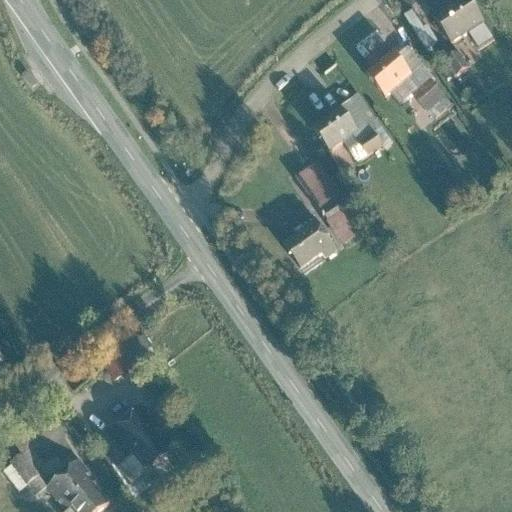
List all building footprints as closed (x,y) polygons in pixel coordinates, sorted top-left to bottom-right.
[(483,25),(463,0),(449,0),(426,18),(451,50),(483,25)] [(453,84),(473,71),(461,53),(441,67),(453,84)] [(392,54),(365,76),(386,101),(413,78),(392,54)] [(360,134),(339,107),(308,131),(329,158),(360,134)] [(301,177),(344,248),(366,234),(323,164),(301,177)] [(337,249),(317,221),(284,244),(303,272),(337,249)] [(160,432),(139,411),(108,440),(131,465),(135,461),(150,477),(173,455),(156,436),(160,432)] [(98,483),(81,463),(46,490),(63,511),(68,511),(69,511),(106,511),(110,509),(93,487),(98,483)]
